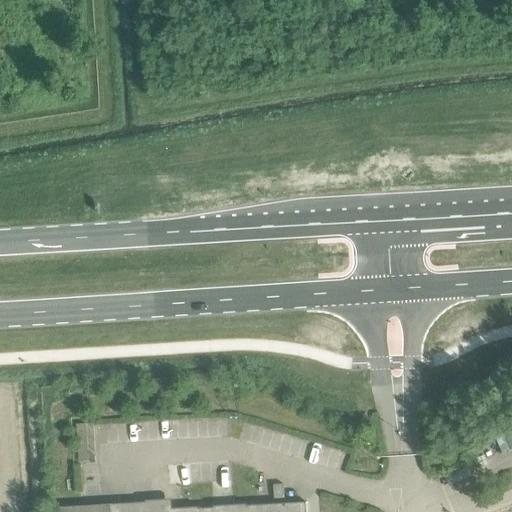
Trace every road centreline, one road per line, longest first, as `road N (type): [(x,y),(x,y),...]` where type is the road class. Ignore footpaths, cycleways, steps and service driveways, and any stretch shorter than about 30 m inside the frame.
road 1 (primary): [(0,315),(511,282)]
road 2 (primary): [(511,207),(0,234)]
